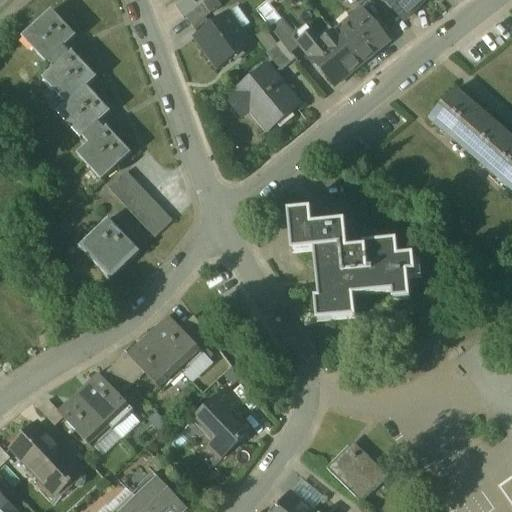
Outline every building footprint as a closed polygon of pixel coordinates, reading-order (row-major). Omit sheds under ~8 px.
[(185,0),(186,1),(176,7),(184,18),(187,16),(203,3),(207,0),(185,0)] [(425,0),(384,0),(403,21),(425,0)] [(203,3),(187,16),(195,27),(210,14),(203,3)] [(268,3),(256,13),(270,31),(282,21),(268,3)] [(362,10),(350,20),(353,24),(341,34),(338,30),(335,32),(361,64),(389,41),(362,10)] [(75,40),(52,13),(22,40),(45,67),(47,65),(64,50),(75,40)] [(248,47),(226,15),(195,36),(206,54),(210,51),(221,66),(248,47)] [(293,33),(282,21),(270,31),(281,44),(291,56),(301,47),(297,43),(293,33)] [(361,64),(335,32),(322,43),(312,31),(297,43),(301,47),(334,87),(361,64)] [(291,56),(281,44),(267,55),(282,72),(295,61),(291,56)] [(64,50),(47,65),(53,72),(70,57),(64,50)] [(65,108),(87,89),(96,82),(73,54),(70,57),(53,72),(42,81),(65,108)] [(274,77),(267,68),(235,95),(236,96),(228,102),(241,117),(255,106),(272,128),(289,114),(290,115),(294,111),(293,110),(298,106),(274,77)] [(87,89),(65,108),(57,115),(81,143),(83,141),(99,127),(111,117),(87,89)] [(489,170),(511,142),(511,140),(455,93),(431,120),(489,170)] [(99,127),(83,141),(88,148),(105,133),(99,127)] [(88,148),(78,157),(101,182),(130,156),(108,131),(105,133),(88,148)] [(511,190),(511,142),(489,170),(511,190)] [(170,224),(127,177),(128,176),(126,174),(108,190),(154,240),(172,224),(171,223),(170,224)] [(363,252),(348,253),(346,226),(313,229),(311,214),(288,216),(292,256),(314,254),(318,301),(314,301),(316,324),(356,320),(354,300),(392,296),(393,303),(410,302),(408,276),(415,276),(413,259),(398,260),(396,244),(363,247),(363,252)] [(140,254),(109,222),(80,249),(110,282),(140,254)] [(194,319),(180,331),(197,348),(208,337),(194,319)] [(180,331),(172,322),(151,341),(182,375),(203,355),(197,348),(180,331)] [(182,375),(151,341),(131,360),(136,365),(145,374),(163,393),(182,375)] [(123,358),(114,367),(132,386),(145,374),(136,365),(133,368),(123,358)] [(132,386),(114,367),(102,379),(116,394),(120,391),(123,394),(132,386)] [(116,394),(102,379),(82,397),(113,431),(133,412),(116,394)] [(226,392),(196,420),(216,441),(210,447),(222,461),(250,435),(233,416),(242,408),(226,392)] [(113,431),(82,397),(63,416),(62,417),(64,419),(93,450),(113,431)] [(63,416),(48,400),(39,409),(56,427),(64,419),(62,417),(63,416)] [(55,444),(38,425),(13,448),(57,496),(67,486),(69,488),(73,484),(72,482),(82,473),(60,449),(65,445),(59,440),(58,442),(55,444)] [(392,476),(354,436),(324,465),(362,504),(392,476)] [(0,469),(11,459),(0,448),(0,469)] [(195,501),(168,472),(160,480),(187,509),(195,501)] [(136,503),(143,511),(185,511),(188,510),(187,509),(160,480),(136,503)] [(511,511),(511,480),(499,489),(511,507),(511,511)] [(0,511),(7,511),(11,509),(14,511),(16,510),(0,492),(0,511)] [(290,494),(277,511),(306,511),(299,506),(300,504),(290,497),(291,495),(290,494)] [(438,511),(426,498),(409,511),(438,511)] [(125,511),(143,511),(136,503),(125,511)]
